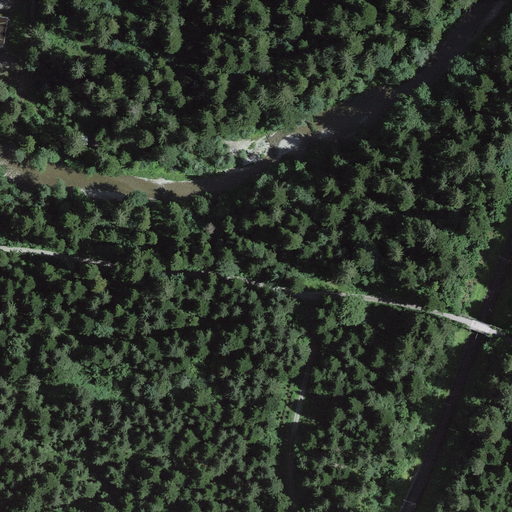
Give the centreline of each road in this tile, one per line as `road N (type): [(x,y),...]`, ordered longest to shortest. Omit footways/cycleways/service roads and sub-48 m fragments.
road 1 (track): [(511,338),(426,305),(343,291),(146,279),(0,252)]
road 2 (track): [(314,358),(296,511)]
